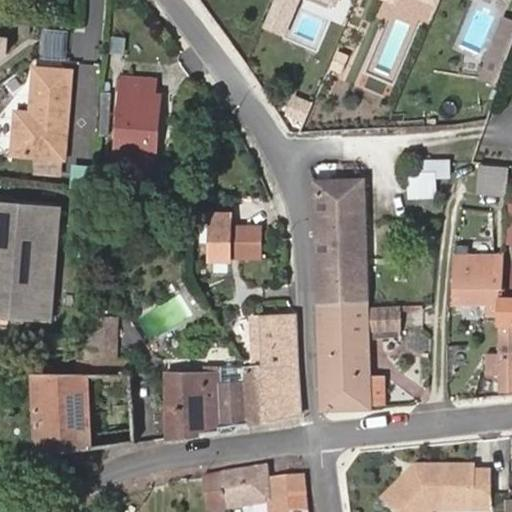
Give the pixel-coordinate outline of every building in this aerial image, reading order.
[(511,43),(511,24),(501,21),(490,52),(507,58),(511,43)] [(0,71),(16,72),(19,34),(0,32),(0,71)] [(507,58),(490,52),(480,82),(496,88),(507,58)] [(5,115),(5,156),(63,160),(70,74),(33,71),(30,117),(5,115)] [(122,79),(113,184),(153,187),(154,168),(148,168),(150,132),(157,131),(160,98),(154,97),(155,80),(122,79)] [(154,168),(157,131),(150,132),(148,168),(154,168)] [(442,159),(416,158),(416,174),(438,175),(441,175),(442,159)] [(480,194),(508,196),(508,186),(509,173),(510,168),(481,165),(480,194)] [(438,175),(416,174),(404,174),(404,200),(436,201),(438,175)] [(313,181),(315,214),(317,242),(368,241),(365,179),(313,181)] [(0,202),(0,314),(53,320),(63,208),(0,202)] [(224,217),(208,216),(207,249),(222,250),(224,217)] [(319,305),(369,305),(368,241),(317,242),(319,305)] [(505,297),(505,256),(457,255),(456,302),(495,303),(495,311),(500,311),(500,325),(511,325),(511,303),(505,304),(505,297)] [(322,413),(373,409),(369,305),(319,305),(322,413)] [(299,410),(297,315),(265,316),(267,370),(267,411),(267,417),(299,410)] [(110,317),(102,317),(102,358),(119,358),(119,346),(118,330),(110,329),(110,317)] [(511,391),(511,325),(500,325),(500,356),(486,356),(486,377),(500,377),(501,391),(511,391)] [(128,358),(119,358),(102,358),(79,358),(79,367),(94,366),(128,366),(128,358)] [(95,447),(94,366),(79,367),(78,375),(34,376),(37,455),(95,447)] [(267,370),(252,370),(246,371),(221,371),(165,372),(167,436),(233,427),(233,424),(267,417),(267,411),(267,370)] [(416,474),(379,497),(387,511),(478,511),(479,502),(485,502),(485,466),(428,465),(426,472),(418,478),(416,474)] [(228,511),(271,504),(268,480),(266,466),(221,476),(225,511),(228,511)] [(309,511),(304,473),(268,480),(271,504),(272,511),(309,511)] [(225,511),(221,476),(206,479),(210,511),(225,511)]
